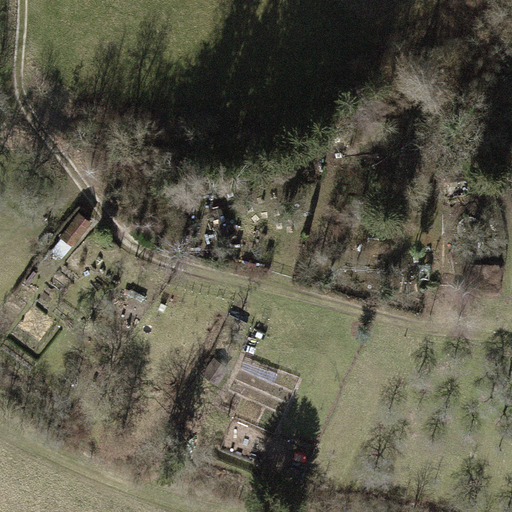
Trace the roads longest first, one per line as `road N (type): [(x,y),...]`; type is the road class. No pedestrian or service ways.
road 1 (track): [(131,233),(189,257),(427,323),(511,337)]
road 2 (track): [(46,0),(50,139),(66,172),(131,233)]
road 3 (track): [(0,417),(137,483),(224,511)]
